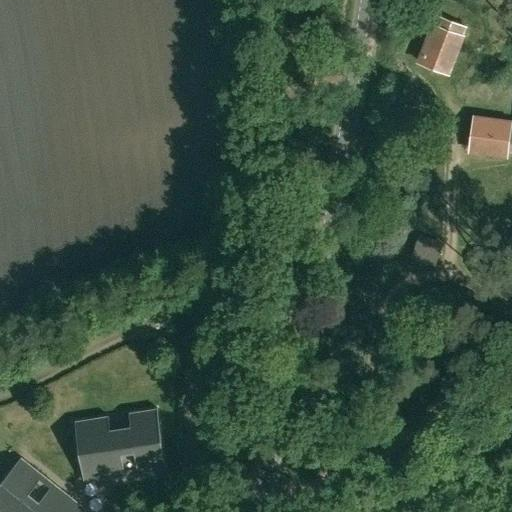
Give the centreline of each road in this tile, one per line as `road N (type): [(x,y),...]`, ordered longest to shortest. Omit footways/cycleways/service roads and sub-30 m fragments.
road 1 (tertiary): [(249,511),(290,388),(357,0)]
road 2 (track): [(511,367),(265,511)]
